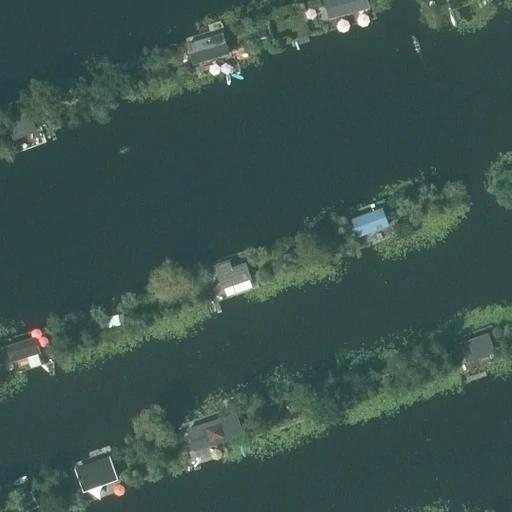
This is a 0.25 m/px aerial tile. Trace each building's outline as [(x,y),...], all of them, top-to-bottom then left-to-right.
[(371,10),(368,0),(322,0),(328,21),(371,10)] [(198,62),(228,53),(223,34),(213,37),(214,40),(193,47),(198,62)] [(37,132),(30,113),(5,122),(12,141),(37,132)] [(383,208),(352,220),(358,237),(389,226),(383,208)] [(214,267),(221,290),(252,280),(247,263),(232,268),(230,262),(214,267)] [(490,333),(461,343),(467,363),(496,353),(490,333)] [(36,339),(0,350),(0,367),(41,355),(36,339)] [(244,437),(237,414),(187,431),(194,453),(244,437)] [(106,470),(103,463),(78,471),(84,491),(116,481),(111,468),(106,470)]
